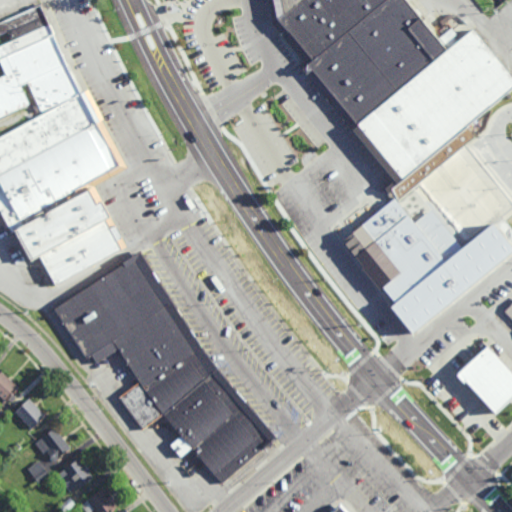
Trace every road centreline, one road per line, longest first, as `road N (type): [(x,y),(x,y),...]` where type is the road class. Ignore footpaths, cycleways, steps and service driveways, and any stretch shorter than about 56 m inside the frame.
road 1 (secondary): [(497,511),(358,360),(274,252),(192,122),(130,0)]
road 2 (residential): [(168,511),(66,379),(0,311)]
road 3 (residential): [(377,380),(222,511)]
